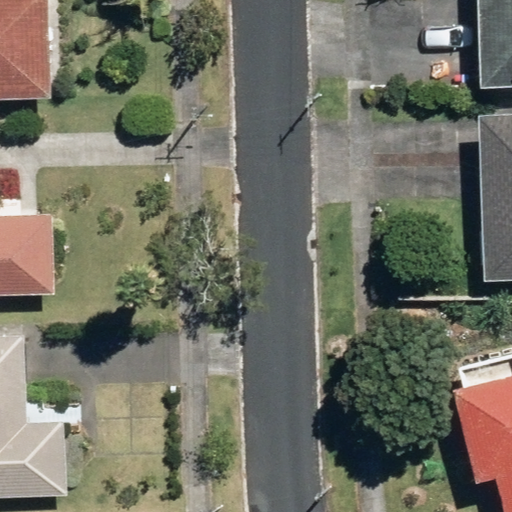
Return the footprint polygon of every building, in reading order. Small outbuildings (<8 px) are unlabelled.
[(0,0),(0,92),(59,92),(57,0),(0,0)] [(511,0),(487,0),(486,71),(511,71),(511,0)] [(511,100),(488,101),(487,272),(511,271),(511,100)] [(0,289),(61,288),(60,206),(0,207),(0,289)] [(0,492),(75,490),(72,413),(36,414),(33,326),(0,326),(0,492)] [(511,360),(460,372),(483,473),(511,466),(511,469),(511,360)]
